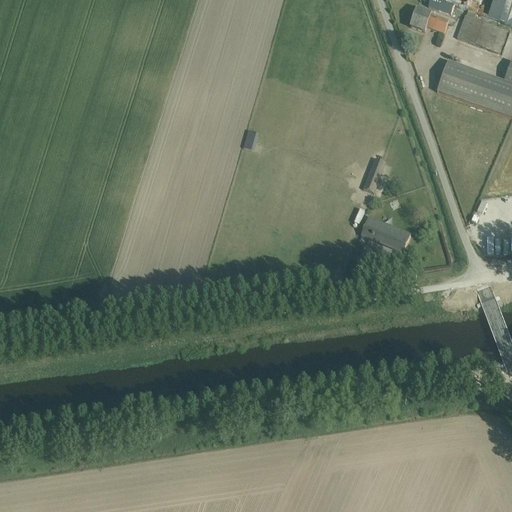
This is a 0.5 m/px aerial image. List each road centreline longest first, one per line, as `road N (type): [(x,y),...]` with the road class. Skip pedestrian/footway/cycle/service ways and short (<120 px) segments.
road 1 (track): [(511,380),(0,455)]
road 2 (unclassified): [(482,283),(0,354)]
road 3 (unclassified): [(482,283),(378,0)]
